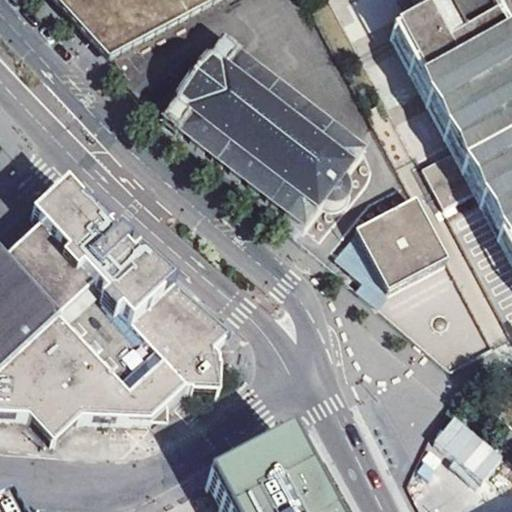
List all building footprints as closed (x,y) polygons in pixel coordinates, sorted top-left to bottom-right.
[(229,0),(44,0),(100,62),(104,66),(229,0)] [(511,0),(326,0),(511,346),(511,0)] [(221,47),(159,126),(301,236),(322,210),(326,212),(329,212),(331,212),(334,212),(337,211),(340,210),(342,208),(344,206),(346,204),(347,201),(348,199),(348,196),(348,193),(348,191),(347,188),(345,186),(344,184),(343,182),(363,157),(221,47)] [(413,208),(351,239),(383,301),(368,309),(445,375),(490,351),(413,208)] [(428,447),(477,489),(504,458),(455,416),(428,447)] [(288,447),(206,490),(217,511),(322,511),(320,506),(289,448),(288,447)]
